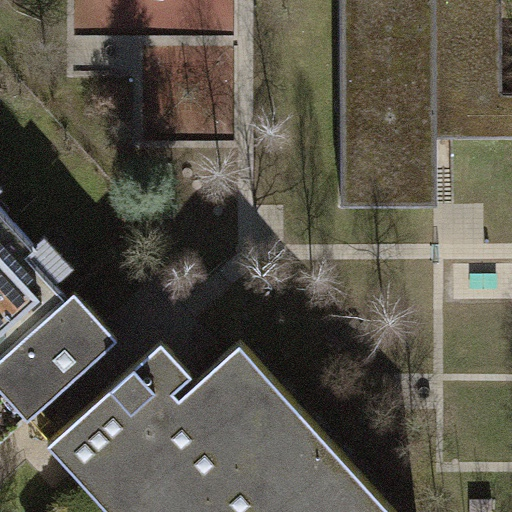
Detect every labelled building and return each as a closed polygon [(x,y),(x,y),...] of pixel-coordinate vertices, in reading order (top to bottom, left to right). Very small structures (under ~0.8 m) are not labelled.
[(511,0),(340,0),(341,205),(439,205),(438,136),(511,135),(511,0)] [(0,357),(69,295),(30,253),(38,246),(0,205),(0,357)] [(76,288),(69,295),(0,357),(0,386),(29,418),(119,336),(76,288)] [(400,511),(241,338),(177,395),(172,390),(193,371),(162,337),(49,441),(85,480),(49,511),(400,511)] [(493,511),(494,499),(472,499),(471,511),(493,511)]
